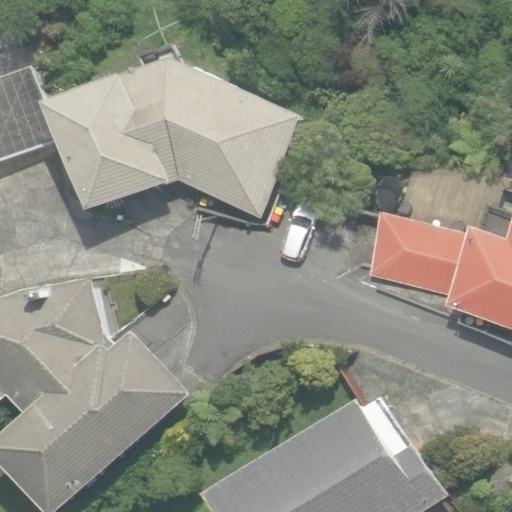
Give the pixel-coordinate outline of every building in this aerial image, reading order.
[(0,183),(7,181),(0,161),(67,138),(41,66),(0,80),(0,60),(7,58),(0,39),(0,183)] [(187,179),(268,218),(317,115),(196,57),(68,102),(105,208),(187,179)] [(453,299),(511,322),(511,222),(499,217),(495,226),(487,223),(483,234),(392,212),(375,276),(454,296),(453,299)] [(8,444),(66,511),(202,393),(148,330),(129,347),(117,332),(104,277),(0,301),(0,379),(17,399),(23,394),(41,414),(8,444)] [(222,489),(235,511),(428,511),(457,495),(426,444),(419,448),(390,399),(378,406),(373,398),(222,489)]
